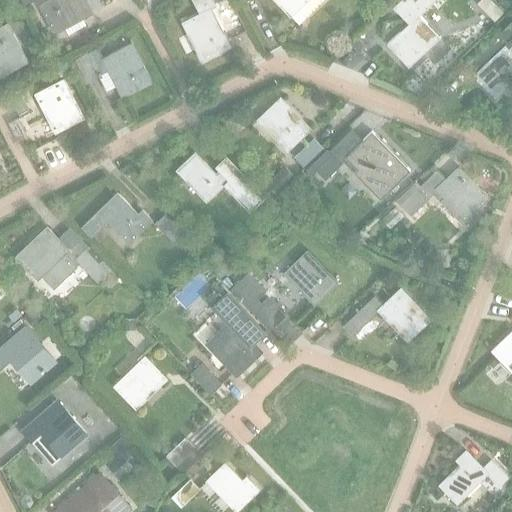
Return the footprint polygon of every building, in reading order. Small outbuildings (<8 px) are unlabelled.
[(51,0),(41,6),(56,33),(65,28),(68,34),(86,24),(82,18),(92,13),(85,0),(51,0)] [(183,24),(203,61),(230,47),(210,9),(215,7),(211,0),(192,0),(200,15),(183,24)] [(275,0),(291,16),(307,0),(275,0)] [(416,0),(415,1),(423,10),(434,0),(416,0)] [(388,44),(409,66),(440,37),(418,15),(388,44)] [(474,76),(496,98),(511,82),(511,22),(502,31),(511,40),(505,47),(474,76)] [(0,28),(0,75),(0,76),(27,62),(7,25),(0,28)] [(123,96),(150,82),(130,44),(104,58),(97,46),(70,62),(81,84),(87,80),(87,81),(99,76),(106,90),(117,84),(123,96)] [(36,94),(55,132),(82,117),(63,80),(36,94)] [(10,97),(19,116),(29,111),(19,92),(10,97)] [(259,120),(288,150),(310,129),(281,99),(259,120)] [(377,188),(403,163),(375,132),(352,154),(360,162),(353,168),(377,188)] [(294,157),(303,166),(318,151),(309,141),(294,157)] [(339,147),(318,170),(327,180),(349,159),(339,147)] [(197,153),(179,170),(208,201),(229,181),(251,203),(262,194),(235,167),(226,174),(222,170),(216,174),(197,153)] [(266,184),(275,194),(294,176),(284,167),(266,184)] [(433,192),(468,229),(481,217),(475,211),(489,198),(459,167),(433,192)] [(402,204),(411,213),(430,195),(421,186),(402,204)] [(143,211),(138,216),(118,194),(100,211),(82,229),(91,238),(109,220),(129,242),(152,220),(143,211)] [(157,224),(175,242),(184,233),(166,215),(157,224)] [(91,244),(76,259),(68,250),(47,228),(16,257),(37,279),(41,276),(53,289),(80,263),(98,282),(113,268),(91,244)] [(285,273),(315,304),(337,283),(307,252),(285,273)] [(408,341),(431,319),(401,288),(384,304),(376,296),(344,326),(353,335),(379,310),(408,341)] [(260,306),(277,324),(285,315),(268,298),(260,306)] [(224,315),(239,330),(248,321),(233,306),(224,315)] [(207,344),(237,375),(259,353),(229,322),(207,344)] [(30,382),(54,362),(25,328),(0,349),(0,367),(0,368),(11,359),(30,382)] [(511,331),(492,350),(511,371),(511,331)] [(115,386),(137,408),(167,380),(143,354),(137,359),(140,362),(115,386)] [(61,456),(85,435),(56,401),(22,431),(31,441),(41,432),(61,456)] [(169,456),(177,465),(195,448),(186,439),(169,456)] [(492,462),(484,470),(467,452),(457,462),(461,466),(441,486),(458,504),(488,475),(501,488),(509,480),(492,462)] [(251,481),(246,485),(227,465),(209,482),(237,511),(260,491),(251,481)] [(125,511),(129,508),(100,475),(57,511),(125,511)] [(174,497),(182,507),(200,491),(191,481),(174,497)]
